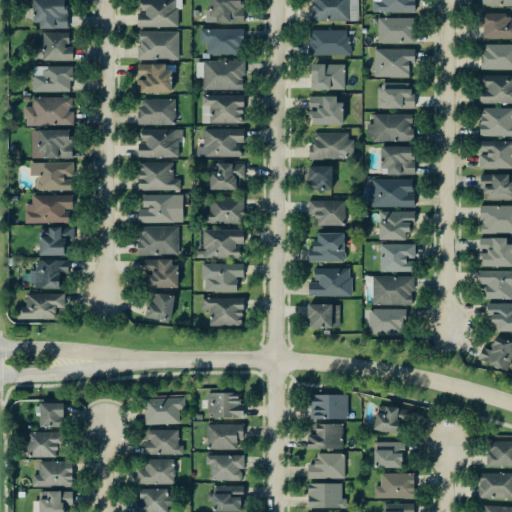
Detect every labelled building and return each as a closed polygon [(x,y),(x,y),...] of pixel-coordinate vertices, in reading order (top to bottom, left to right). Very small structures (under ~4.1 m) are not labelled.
[(139,0),(139,27),(179,27),(179,0),(139,0)] [(209,0),(209,23),(246,23),(246,0),(209,0)] [(311,0),(311,20),(351,20),(351,0),(311,0)] [(351,0),(352,22),(360,22),(359,0),(351,0)] [(375,0),(375,12),(418,12),(418,0),(375,0)] [(511,0),(484,0),(485,8),(511,7),(511,0)] [(31,2),(32,29),(69,28),(68,1),(31,2)] [(511,14),(511,40),(482,40),(483,13),(511,14)] [(379,18),(379,45),(419,45),(419,18),(379,18)] [(311,30),(311,57),(352,57),(352,30),(311,30)] [(209,55),(209,44),(202,44),(202,31),(245,31),(245,55),(209,55)] [(140,32),(140,59),(180,59),(180,32),(140,32)] [(39,33),(39,61),(76,61),(76,34),(39,33)] [(511,43),(484,43),(483,70),(511,70),(511,43)] [(376,49),(376,76),(417,76),(417,49),(376,49)] [(204,63),(204,89),(245,89),(245,63),(204,63)] [(311,63),(310,91),(347,91),(347,64),(311,63)] [(37,65),(36,92),(73,93),(73,66),(37,65)] [(136,66),(136,93),(173,94),(173,66),(136,66)] [(511,78),(479,78),(479,104),(511,104),(511,78)] [(376,84),(376,111),(416,111),(416,84),(376,84)] [(202,97),(202,123),(243,123),(243,97),(202,97)] [(136,99),(136,126),(176,126),(176,99),(136,99)] [(307,99),(307,126),(343,126),(344,99),(307,99)] [(31,100),(31,127),(72,127),(72,100),(31,100)] [(511,110),(511,125),(511,137),(477,137),(477,110),(511,110)] [(374,116),(374,142),(414,142),(414,116),(374,116)] [(207,130),(207,145),(198,145),(198,157),(241,157),(241,130),(207,130)] [(31,131),(31,158),(72,158),(72,131),(31,131)] [(138,131),(138,158),(178,158),(178,131),(138,131)] [(310,134),(310,160),(351,160),(351,134),(310,134)] [(511,142),(478,142),(478,169),(511,169),(511,142)] [(380,149),(380,176),(417,176),(417,148),(380,149)] [(39,191),(39,176),(30,176),(30,164),(73,165),(73,191),(39,191)] [(170,164),(170,179),(179,179),(179,191),(136,191),(136,164),(170,164)] [(205,165),(205,191),(245,191),(245,165),(205,165)] [(307,166),(307,192),(332,192),(332,166),(307,166)] [(511,175),(478,175),(478,202),(511,202),(511,175)] [(372,181),(372,207),(413,207),(413,181),(372,181)] [(33,197),(33,207),(26,207),(26,225),(71,225),(71,197),(33,197)] [(142,197),(142,223),(182,223),(182,197),(142,197)] [(203,197),(203,224),(244,224),(244,197),(203,197)] [(306,201),(306,228),(346,227),(346,201),(306,201)] [(511,208),(479,208),(479,234),(511,234),(511,208)] [(380,213),(379,240),(406,241),(406,233),(411,233),(411,224),(415,224),(415,213),(380,213)] [(139,229),(139,256),(180,256),(180,229),(139,229)] [(39,231),(39,257),(64,257),(64,231),(39,231)] [(203,231),(203,258),(243,258),(243,231),(203,231)] [(309,236),(309,263),(346,262),(346,235),(309,236)] [(511,240),(478,240),(478,268),(511,268),(511,240)] [(380,246),(379,273),(416,273),(416,246),(380,246)] [(61,291),(61,275),(67,275),(67,263),(35,262),(35,272),(31,272),(30,286),(34,286),(34,290),(61,291)] [(138,263),(138,289),(178,289),(178,263),(138,263)] [(237,294),(237,282),(244,282),(244,267),(200,266),(200,293),(237,294)] [(317,270),(317,285),(308,285),(308,297),(351,297),(351,271),(317,270)] [(511,273),(481,273),(481,288),(487,288),(487,300),(511,300),(511,273)] [(374,278),(374,305),(414,305),(414,278),(374,278)] [(27,294),(27,309),(18,309),(18,320),(57,321),(57,311),(66,311),(66,295),(27,294)] [(147,296),(145,321),(170,323),(172,298),(147,296)] [(203,300),(203,327),(244,327),(244,300),(203,300)] [(511,306),(483,306),(483,332),(511,332),(511,306)] [(308,307),(308,332),(333,332),(333,307),(308,307)] [(368,310),(368,336),(408,336),(408,310),(368,310)] [(511,342),(493,337),(489,351),(482,349),(478,361),(510,371),(511,365),(511,342)] [(207,394),(208,418),(244,418),(243,404),(238,404),(238,393),(207,394)] [(312,420),(348,419),(348,395),(311,395),(312,420)] [(180,425),(179,411),(186,411),(185,399),(145,400),(146,426),(180,425)] [(63,403),(39,403),(38,428),(63,428),(63,403)] [(374,431),(399,433),(401,408),(377,406),(374,431)] [(344,425),(313,424),(313,435),(308,435),(307,450),(343,450),(344,425)] [(243,425),(207,425),(207,450),(237,451),(237,444),(243,444),(243,425)] [(183,455),(183,446),(179,446),(179,430),(146,431),(146,456),(183,455)] [(63,445),(63,433),(29,433),(28,458),(57,459),(58,445),(63,445)] [(511,441),(488,443),(489,468),(511,466),(511,441)] [(403,443),(375,443),(374,468),(403,469),(403,443)] [(345,455),(316,454),(316,466),(309,466),(309,479),(345,480),(345,455)] [(211,481),(243,482),(243,456),(206,456),(206,465),(211,465),(211,481)] [(174,460),(145,461),(146,471),(138,471),(138,486),(175,485),(174,460)] [(73,463),(39,462),(39,476),(32,476),(32,487),(72,488),(73,463)] [(511,499),(511,473),(479,474),(480,500),(511,499)] [(374,499),(415,499),(415,474),(381,474),(381,487),(375,487),(374,499)] [(308,509),(347,509),(347,500),(342,500),(343,484),(308,484),(308,509)] [(214,486),(213,511),(226,511),(241,511),(242,487),(214,486)] [(170,511),(171,490),(138,490),(137,511),(170,511)] [(73,492),(39,491),(39,511),(68,511),(69,507),(73,507),(73,492)]
